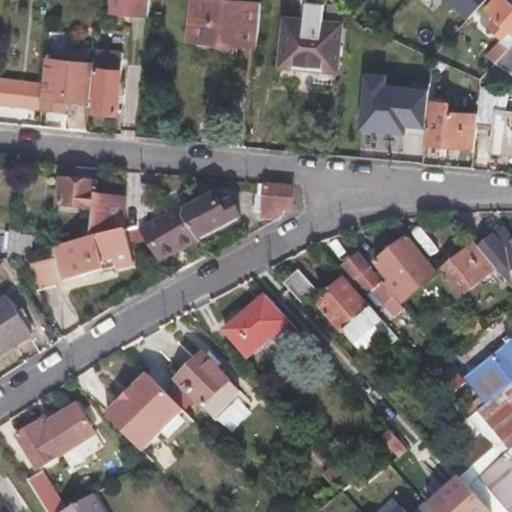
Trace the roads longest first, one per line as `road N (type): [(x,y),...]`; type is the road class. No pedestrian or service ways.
road 1 (residential): [(386,183),(135,317),(0,401)]
road 2 (residential): [(0,145),(386,183)]
road 3 (residential): [(386,183),(511,194)]
